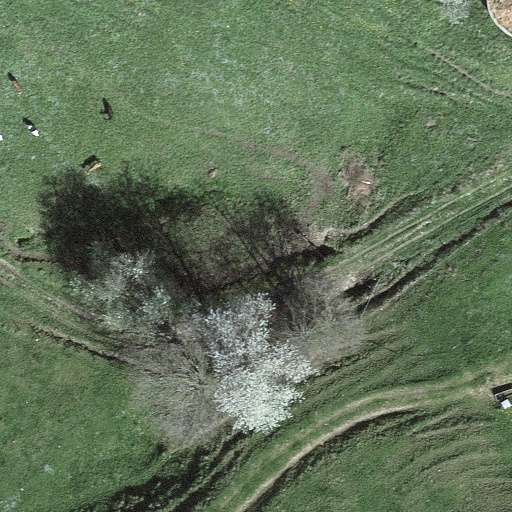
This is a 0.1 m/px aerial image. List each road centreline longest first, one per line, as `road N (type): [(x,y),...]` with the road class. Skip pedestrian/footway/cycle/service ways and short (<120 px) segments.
road 1 (track): [(76,308),(153,330),(216,331),(282,306),(511,177)]
road 2 (track): [(511,368),(328,422),(223,511)]
